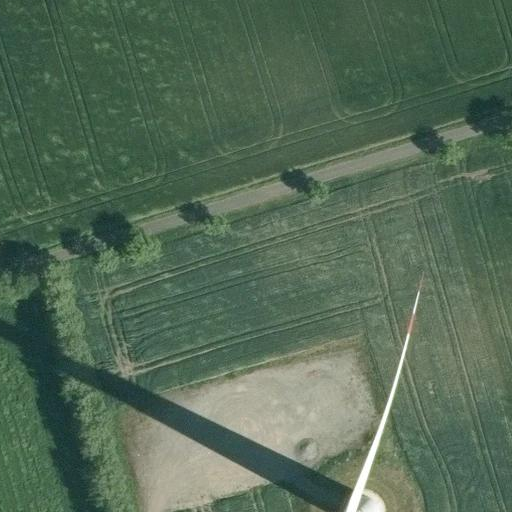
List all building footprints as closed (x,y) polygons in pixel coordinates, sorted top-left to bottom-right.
[(297,0),(294,28),(342,34),(346,0),(297,0)] [(185,318),(138,322),(142,369),(189,365),(185,318)] [(337,406),(331,401),(325,407),(310,393),(286,420),(308,439),(337,406)] [(156,464),(205,444),(201,434),(152,454),(156,464)] [(364,480),(334,480),(335,495),(364,495),(364,480)]
